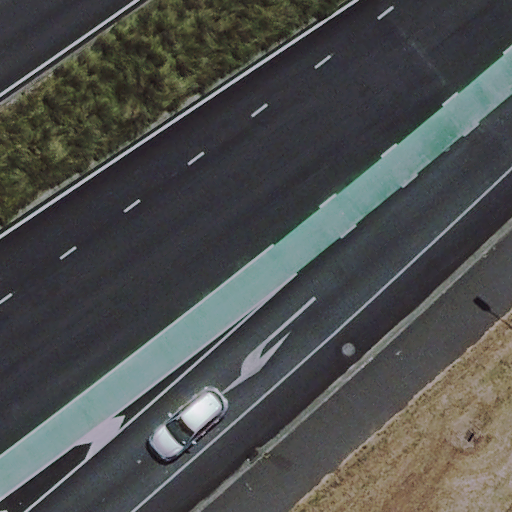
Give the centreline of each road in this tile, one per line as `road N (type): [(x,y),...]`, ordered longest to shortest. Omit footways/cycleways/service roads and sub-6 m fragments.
road 1 (trunk): [(384,98),(161,434),(72,511)]
road 2 (primary): [(384,98),(0,374)]
road 3 (primary): [(495,0),(384,98)]
